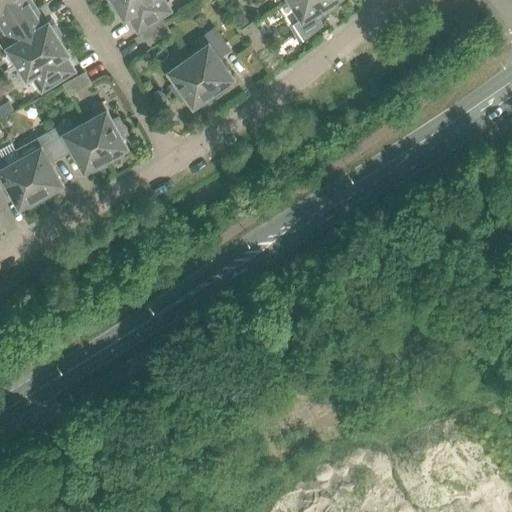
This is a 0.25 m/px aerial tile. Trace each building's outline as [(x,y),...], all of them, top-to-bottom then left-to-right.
[(36,9),(30,0),(0,0),(0,24),(3,29),(36,9)] [(170,10),(163,0),(117,0),(111,4),(118,15),(121,13),(124,18),(128,16),(137,31),(170,10)] [(289,0),(301,18),(293,23),(304,40),(324,24),(320,17),(337,6),(334,1),(334,0),(289,0)] [(17,63),(62,35),(55,24),(51,26),(48,21),(45,23),(36,9),(3,29),(12,44),(7,47),(17,63)] [(250,23),(245,15),(237,20),(243,28),(250,23)] [(148,43),(169,30),(163,20),(142,33),(148,43)] [(266,42),(252,22),(242,29),(256,49),(266,42)] [(234,77),(219,56),(229,49),(214,28),(195,41),(200,48),(189,57),(216,95),(229,85),(227,82),(234,77)] [(74,70),(65,55),(68,53),(65,48),(69,46),(62,35),(17,63),(27,79),(32,75),(41,91),(74,70)] [(216,95),(189,57),(177,65),(172,58),(163,64),(175,81),(170,85),(181,100),(186,96),(193,106),(200,101),(202,105),(216,95)] [(69,94),(90,83),(85,72),(64,84),(69,94)] [(166,99),(165,93),(160,90),(154,91),(151,95),(152,101),(157,104),(162,103),(166,99)] [(8,100),(0,105),(0,117),(14,109),(8,100)] [(127,133),(118,117),(112,120),(102,101),(93,107),(97,114),(85,121),(108,162),(122,154),(120,151),(127,147),(121,136),(127,133)] [(108,162),(85,121),(72,128),(68,120),(48,132),(61,154),(72,148),(84,171),(91,167),(93,170),(108,162)] [(62,183),(50,160),(61,154),(48,132),(28,143),(32,151),(20,157),(43,198),(57,190),(55,187),(62,183)] [(43,198),(20,157),(7,164),(3,157),(0,158),(0,188),(7,185),(19,207),(26,203),(28,207),(43,198)]
